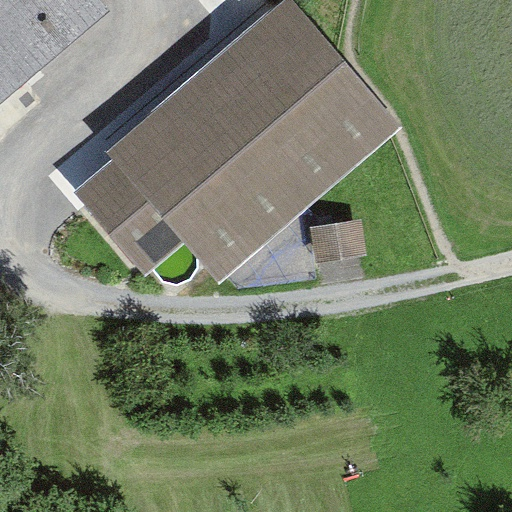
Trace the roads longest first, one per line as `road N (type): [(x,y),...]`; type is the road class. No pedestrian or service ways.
road 1 (track): [(0,261),(82,302),(217,314),(346,300),(511,264)]
road 2 (track): [(0,178),(155,37),(151,0)]
